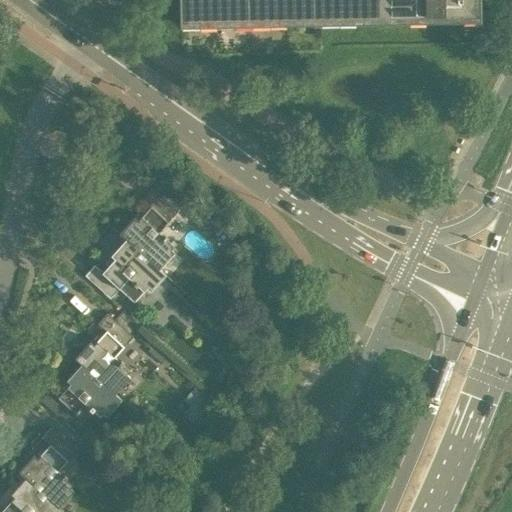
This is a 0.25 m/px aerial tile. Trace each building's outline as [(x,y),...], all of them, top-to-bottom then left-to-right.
[(179,0),(180,25),(319,21),(477,18),(477,19),(479,19),(478,0),(179,0)] [(118,233),(125,238),(158,269),(173,252),(169,249),(172,246),(157,232),(176,212),(151,189),(141,200),(149,207),(137,220),(133,216),(118,233)] [(165,274),(158,269),(125,238),(109,255),(112,258),(100,272),(92,265),(83,275),(109,298),(118,288),(134,303),(144,292),(143,291),(145,288),(149,291),(165,274)] [(118,315),(133,329),(137,332),(142,327),(133,318),(123,310),(118,315)] [(88,341),(73,358),(79,364),(80,363),(113,393),(128,377),(125,374),(128,371),(113,357),(131,337),(128,334),(133,329),(118,315),(113,321),(106,314),(96,324),(104,331),(92,344),(88,341)] [(170,362),(164,357),(160,362),(166,367),(170,362)] [(104,416),(120,400),(113,393),(80,363),(79,364),(64,380),(68,383),(56,396),(48,390),(39,400),(65,424),(83,403),(98,417),(101,413),(104,416)] [(195,388),(183,400),(189,406),(181,414),(198,430),(207,414),(205,413),(213,404),(195,388)] [(16,471),(22,476),(56,506),(71,490),(67,487),(71,483),(56,470),(75,450),(50,427),(40,438),(47,445),(36,457),(32,454),(16,471)] [(95,459),(101,453),(82,436),(76,442),(95,459)] [(95,460),(86,452),(81,458),(90,466),(95,460)] [(62,511),(56,506),(22,476),(8,492),(11,495),(0,507),(0,511),(62,511)]
